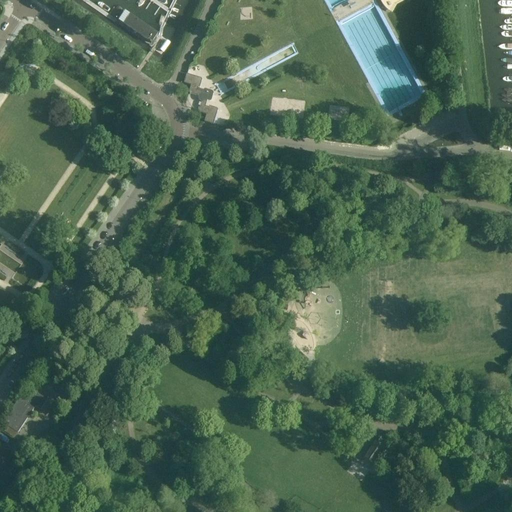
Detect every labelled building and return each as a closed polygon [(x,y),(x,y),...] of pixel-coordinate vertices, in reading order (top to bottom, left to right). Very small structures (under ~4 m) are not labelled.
[(160,35),(159,35),(123,10),(116,20),(115,22),(139,38),(151,47),(150,48),(152,49),(139,67),(142,69),(155,51),(161,55),(170,42),(160,35)] [(198,87),(200,82),(201,82),(202,82),(200,81),(200,79),(187,75),(184,84),(185,84),(191,86),(189,92),(189,93),(190,94),(190,95),(190,94),(195,95),(194,96),(195,96),(196,96),(195,96),(196,93),(198,88),(199,88),(200,88),(198,87)] [(212,95),(213,95),(212,95),(211,93),(211,92),(205,91),(204,91),(203,94),(202,94),(201,94),(201,96),(199,96),(199,97),(198,97),(201,103),(202,103),(203,103),(204,102),(206,102),(206,101),(208,101),(209,102),(210,101),(211,101),(212,95)] [(215,111),(216,109),(215,111),(209,109),(210,107),(209,107),(209,109),(206,108),(201,106),(200,106),(200,107),(201,107),(200,111),(199,111),(198,112),(199,112),(199,113),(200,113),(199,113),(200,114),(200,113),(207,115),(205,122),(204,122),(213,125),(217,112),(215,111)] [(27,402),(35,408),(40,411),(41,411),(47,401),(34,392),(27,402)] [(21,397),(9,415),(3,424),(17,434),(35,408),(27,402),(21,397)] [(375,444),(367,455),(365,458),(374,464),(383,450),(375,444)]
